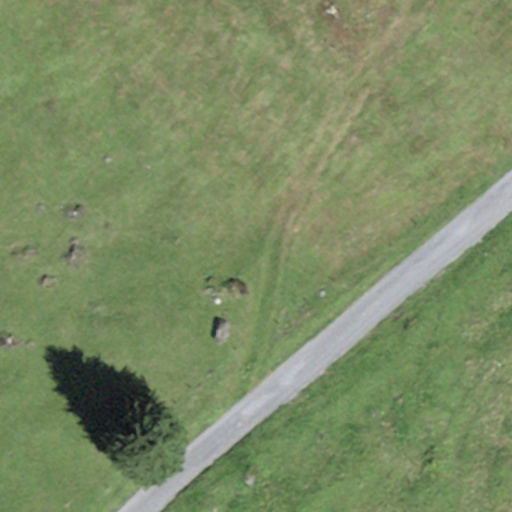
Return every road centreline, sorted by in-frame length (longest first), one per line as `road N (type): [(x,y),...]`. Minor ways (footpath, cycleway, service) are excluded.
road 1 (track): [(511,194),(300,369),(144,511)]
road 2 (track): [(234,430),(264,337),(288,213),(324,132),(421,0)]
